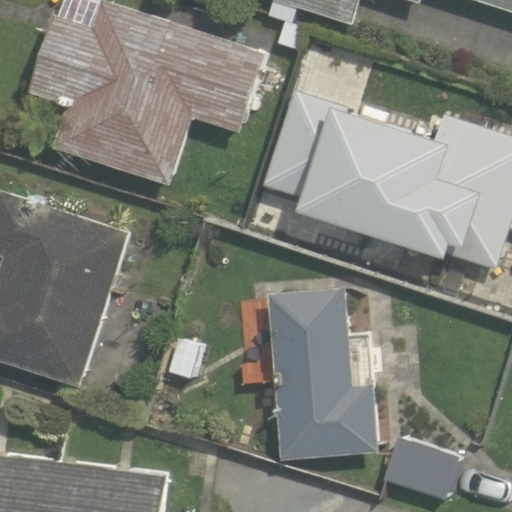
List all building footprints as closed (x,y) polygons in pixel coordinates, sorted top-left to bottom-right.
[(275,49),(149,0),(52,0),(24,75),(78,96),(62,138),(170,181),(198,110),(244,128),(275,49)] [(511,0),(261,0),(356,31),(366,0),(511,0)] [(372,55),(310,37),(265,186),(505,258),(511,234),(511,129),(436,107),(430,126),(357,105),(372,55)] [(134,239),(4,185),(0,194),(0,351),(74,382),(134,239)] [(359,279),(274,288),(292,462),(377,454),(359,279)] [(462,446),(391,435),(385,474),(455,486),(462,446)] [(170,511),(174,468),(0,452),(0,511),(170,511)]
